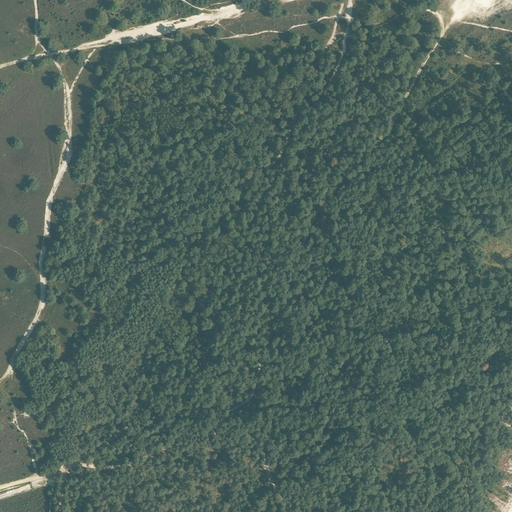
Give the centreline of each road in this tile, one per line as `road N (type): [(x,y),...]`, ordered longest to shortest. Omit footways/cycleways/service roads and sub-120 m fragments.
road 1 (unknown): [(68,464),(120,434),(184,344),(241,210),(282,151),(343,0)]
road 2 (track): [(302,166),(238,374),(212,431)]
road 3 (track): [(262,0),(50,54)]
road 4 (track): [(351,0),(343,50),(302,166)]
road 5 (track): [(212,431),(255,442),(289,511)]
